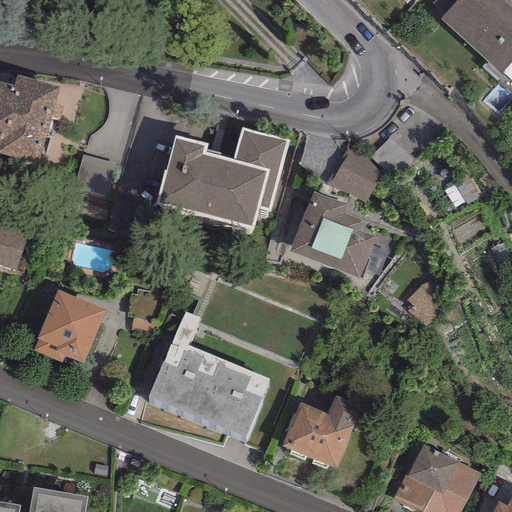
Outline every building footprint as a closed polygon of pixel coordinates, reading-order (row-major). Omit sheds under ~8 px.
[(443,15),(457,0),(434,0),(431,4),(443,15)] [(511,6),(505,0),(457,0),(443,15),(440,18),(500,74),(511,61),(511,6)] [(58,87),(15,75),(13,86),(0,82),(0,154),(37,165),(58,87)] [(289,141),(241,128),(232,160),(205,153),(207,144),(175,135),(165,171),(163,170),(154,204),(252,232),(258,209),(269,212),(289,141)] [(411,160),(388,138),(370,157),(392,179),(411,160)] [(367,161),(349,151),(346,150),(326,183),(364,203),(383,175),(367,161)] [(104,200),(115,164),(82,155),(71,191),(104,200)] [(345,205),(312,192),(289,252),(357,279),(373,238),(358,231),(361,221),(342,214),(345,205)] [(32,220),(0,208),(0,266),(14,271),(32,220)] [(428,275),(406,301),(410,306),(406,311),(427,329),(445,295),(428,275)] [(105,310),(56,290),(35,339),(38,339),(33,351),(61,362),(64,355),(83,364),(105,310)] [(163,294),(137,290),(136,296),(130,295),(126,317),(132,318),(158,322),(163,294)] [(198,317),(184,312),(180,322),(163,363),(161,362),(147,397),(244,438),(268,379),(186,345),(198,317)] [(158,322),(132,318),(130,331),(157,334),(158,322)] [(360,406),(334,396),(327,414),(299,403),(281,447),(335,469),(360,406)] [(460,511),(480,474),(422,444),(393,499),(418,511),(460,511)] [(83,511),(86,497),(32,488),(28,511),(18,511),(19,506),(0,502),(0,511),(83,511)] [(511,511),(511,493),(506,506),(497,502),(492,511),(511,511)]
